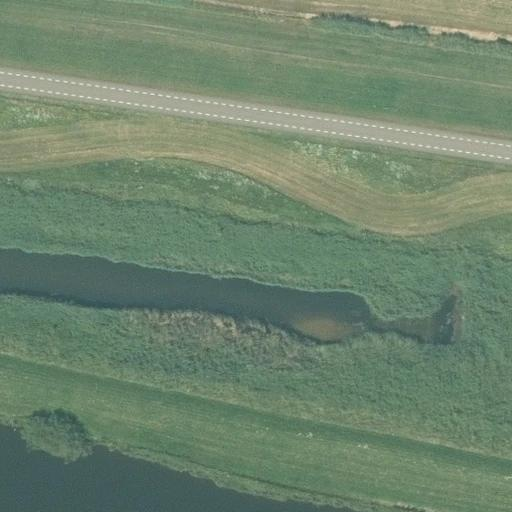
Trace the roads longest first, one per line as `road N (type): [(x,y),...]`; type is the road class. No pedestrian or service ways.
road 1 (track): [(511,82),(0,8)]
road 2 (tertiary): [(511,153),(0,79)]
